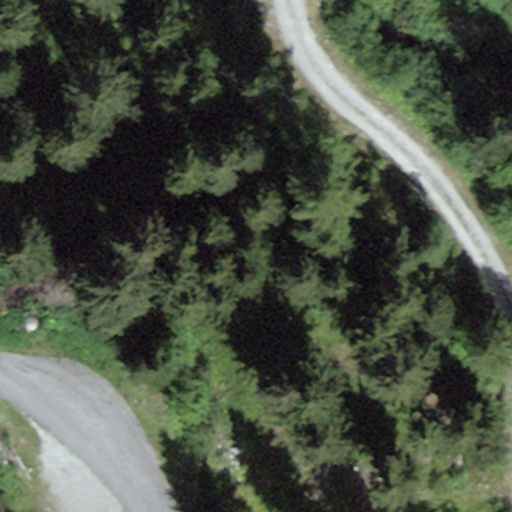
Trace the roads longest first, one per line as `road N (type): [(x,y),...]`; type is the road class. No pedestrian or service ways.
road 1 (track): [(511,305),(510,292),(277,34),(282,0)]
road 2 (track): [(0,374),(67,422),(153,511)]
